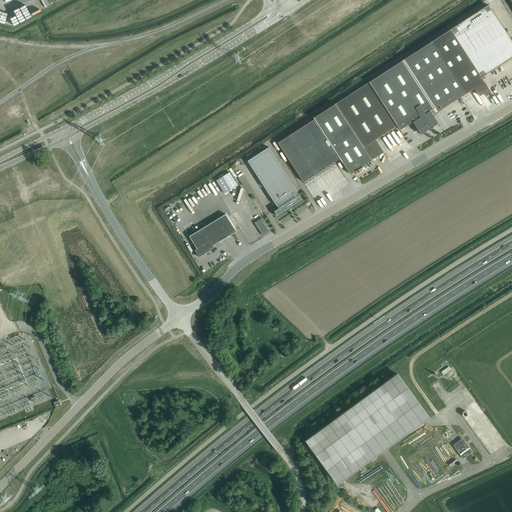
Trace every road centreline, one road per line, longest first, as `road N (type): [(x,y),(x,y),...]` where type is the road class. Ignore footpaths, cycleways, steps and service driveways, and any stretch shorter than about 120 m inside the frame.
road 1 (motorway): [(511,243),(329,363),(144,511)]
road 2 (motorway): [(161,511),(375,344),(511,257)]
road 3 (unclassified): [(179,316),(251,257),(511,107)]
road 4 (unclassified): [(243,413),(511,229)]
road 5 (unclassified): [(0,486),(114,368),(179,316)]
road 6 (tertiary): [(67,137),(281,15)]
road 7 (tertiary): [(276,7),(63,128)]
road 8 (unclassified): [(301,511),(295,472),(179,316)]
road 9 (unclassified): [(179,316),(67,137)]
road 10 (unclassified): [(243,413),(126,511)]
